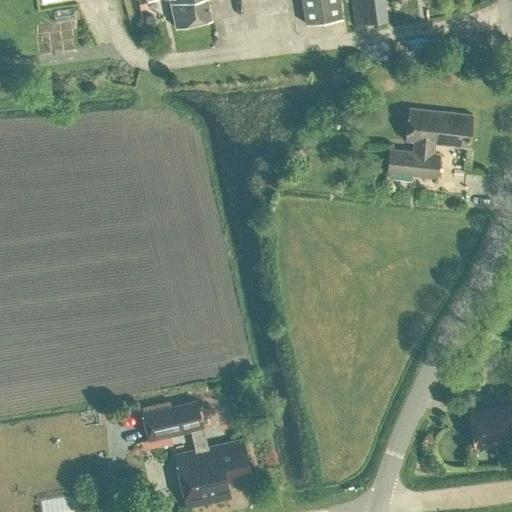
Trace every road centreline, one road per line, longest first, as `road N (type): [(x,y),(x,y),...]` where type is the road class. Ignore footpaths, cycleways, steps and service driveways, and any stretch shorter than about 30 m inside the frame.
road 1 (unclassified): [(511,18),(158,62)]
road 2 (unclassified): [(375,505),(511,199)]
road 3 (track): [(511,488),(375,505)]
